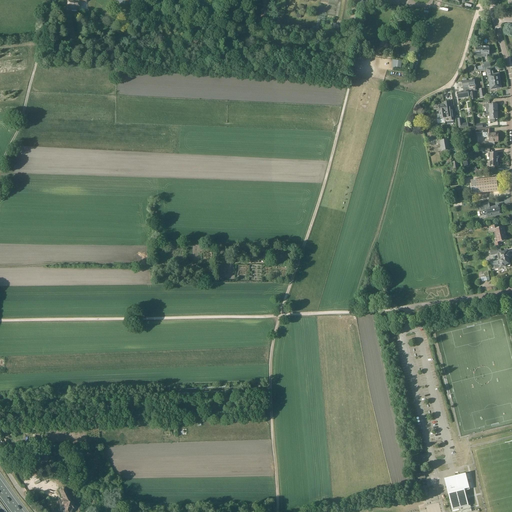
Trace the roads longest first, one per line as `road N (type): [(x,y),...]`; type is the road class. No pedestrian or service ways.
road 1 (track): [(280,314),(328,171),(367,4)]
road 2 (track): [(0,319),(280,314)]
road 3 (track): [(276,511),(270,385),(280,314)]
road 4 (track): [(0,171),(51,0)]
road 5 (track): [(412,109),(455,77),(479,0)]
road 6 (track): [(405,307),(280,314)]
